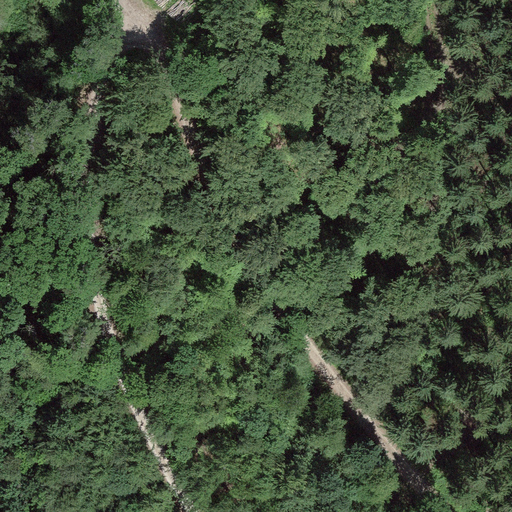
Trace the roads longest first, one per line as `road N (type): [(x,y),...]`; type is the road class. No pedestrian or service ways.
road 1 (track): [(127,10),(163,55),(200,166),(242,250),(441,511)]
road 2 (track): [(115,0),(127,10),(111,46),(90,152),(95,283),(123,381),(192,511)]
